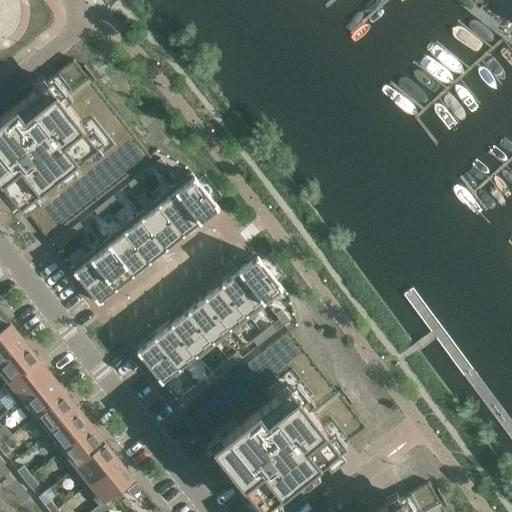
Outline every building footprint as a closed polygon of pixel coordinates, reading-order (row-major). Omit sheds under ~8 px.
[(82,56),(0,120),(0,166),(55,236),(159,154),(82,56)] [(161,157),(155,162),(162,171),(168,166),(161,157)] [(147,168),(137,176),(142,182),(152,174),(147,168)] [(192,171),(173,186),(201,220),(219,206),(192,171)] [(137,176),(128,183),(133,189),(142,182),(137,176)] [(173,186),(155,200),(158,204),(159,203),(184,234),(201,220),(173,186)] [(113,195),(104,202),(109,209),(118,201),(113,195)] [(104,202),(94,210),(99,216),(109,209),(104,202)] [(144,216),(142,217),(167,247),(184,234),(159,203),(158,204),(144,216)] [(141,212),(122,226),(150,261),(167,247),(142,217),(144,216),(141,212)] [(79,222),(70,229),(75,236),(84,228),(79,222)] [(122,226),(106,240),(133,274),(150,261),(122,226)] [(70,229),(60,237),(65,243),(75,236),(70,229)] [(106,240),(89,253),(116,288),(133,274),(106,240)] [(89,253),(71,267),(98,302),(116,288),(89,253)] [(258,255),(240,269),(267,304),(285,290),(258,255)] [(240,269),(223,283),(250,317),(267,304),(240,269)] [(223,283),(206,296),(233,331),(250,317),(223,283)] [(206,296),(189,310),(216,344),(233,331),(206,296)] [(189,310),(172,323),(196,354),(195,355),(198,359),(199,358),(216,344),(189,310)] [(282,310),(276,316),(284,325),(290,320),(282,310)] [(172,323),(155,337),(180,367),(195,355),(196,354),(172,323)] [(0,361),(25,342),(11,324),(0,332),(0,361)] [(271,324),(262,332),(267,338),(276,331),(271,324)] [(288,329),(185,411),(212,446),(262,509),(340,447),(366,426),(288,329)] [(262,332),(252,339),(257,346),(267,338),(262,332)] [(155,337),(137,351),(164,386),(183,371),(180,367),(155,337)] [(10,381),(38,359),(25,342),(0,361),(0,369),(9,380),(10,381)] [(237,351),(227,358),(233,365),(242,358),(237,351)] [(227,358),(218,366),(224,373),(233,365),(227,358)] [(17,403),(52,375),(38,359),(10,381),(9,380),(3,385),(4,386),(17,403)] [(31,420),(65,392),(52,375),(17,403),(31,420)] [(204,378),(194,386),(199,392),(208,385),(204,378)] [(194,386),(185,393),(190,400),(199,392),(194,386)] [(44,436),(79,409),(65,392),(31,420),(44,436)] [(58,453),(92,426),(79,409),(44,436),(58,453)] [(71,470),(105,443),(92,426),(58,453),(71,470)] [(12,450),(4,441),(0,444),(0,448),(5,455),(12,450)] [(85,487),(119,460),(105,443),(71,470),(85,487)] [(113,493),(133,478),(119,460),(85,487),(99,505),(104,500),(113,493)] [(24,465),(17,470),(25,480),(31,475),(24,465)] [(39,484),(31,475),(25,480),(32,489),(39,484)] [(400,497),(373,511),(445,511),(428,481),(400,497)] [(132,496),(142,489),(137,482),(127,490),(132,496)] [(51,499),(44,504),(50,511),(53,511),(58,508),(51,499)] [(108,505),(104,500),(99,505),(95,508),(98,511),(102,511),(109,507),(108,505)]
